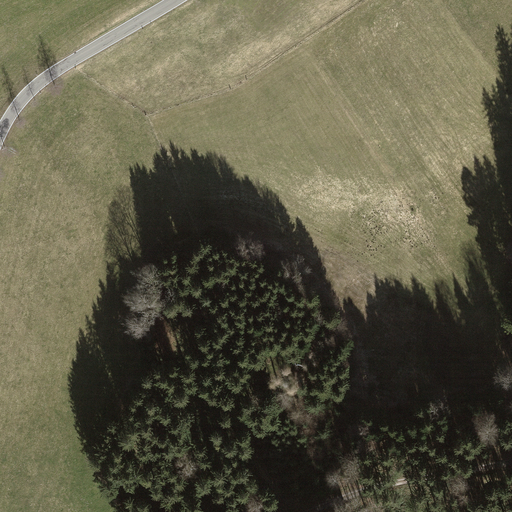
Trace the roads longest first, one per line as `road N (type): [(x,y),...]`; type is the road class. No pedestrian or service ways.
road 1 (tertiary): [(180,0),(54,72),(19,102),(0,135)]
road 2 (track): [(308,511),(379,485),(511,463)]
road 3 (track): [(379,485),(422,449),(511,399)]
road 4 (track): [(295,511),(271,487),(228,408)]
